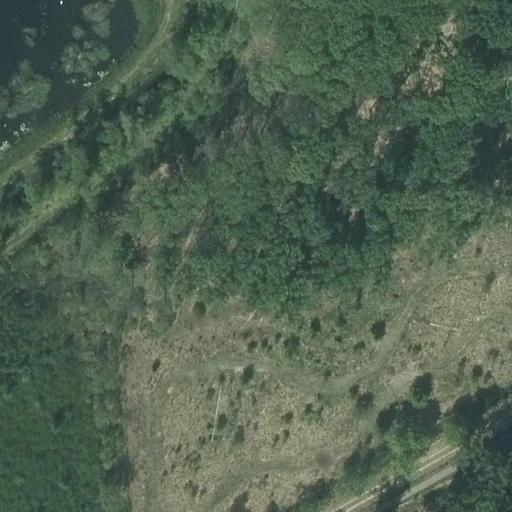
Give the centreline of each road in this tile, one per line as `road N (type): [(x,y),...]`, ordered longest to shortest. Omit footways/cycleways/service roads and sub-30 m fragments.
road 1 (track): [(0,250),(144,148),(180,112),(216,62),(236,0)]
road 2 (track): [(0,186),(111,103),(150,61),(171,0)]
road 3 (track): [(511,413),(336,511)]
